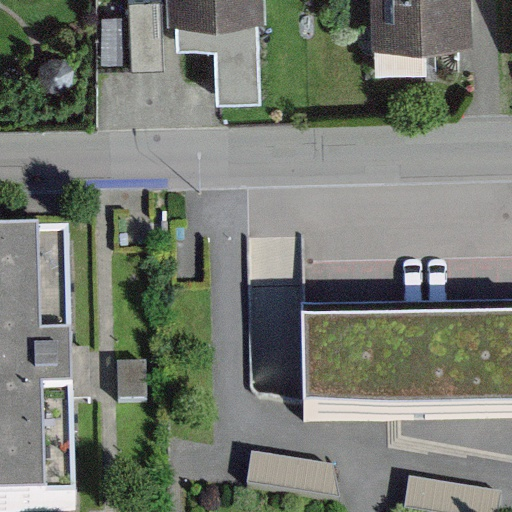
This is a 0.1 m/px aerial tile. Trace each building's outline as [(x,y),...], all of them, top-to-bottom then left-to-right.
[(470,0),(375,0),(377,39),(472,36),(470,0)] [(62,241),(0,244),(0,511),(74,508),(62,241)] [(511,319),(303,324),(305,433),(511,428),(511,319)] [(148,373),(117,373),(118,409),(149,408),(148,373)] [(469,511),(504,511),(507,497),(418,485),(416,505),(469,511)]
